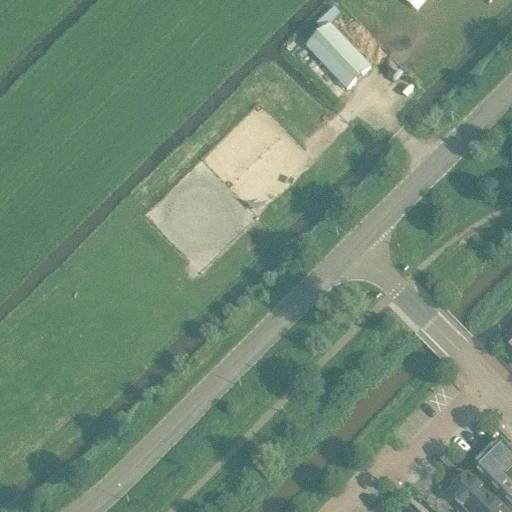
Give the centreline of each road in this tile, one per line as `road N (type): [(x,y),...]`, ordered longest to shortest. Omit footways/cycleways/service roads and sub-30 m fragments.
road 1 (tertiary): [(83,511),(354,245)]
road 2 (tertiary): [(354,245),(511,89)]
road 3 (residential): [(332,511),(373,471),(412,459),(487,382)]
road 4 (residential): [(487,382),(354,245)]
